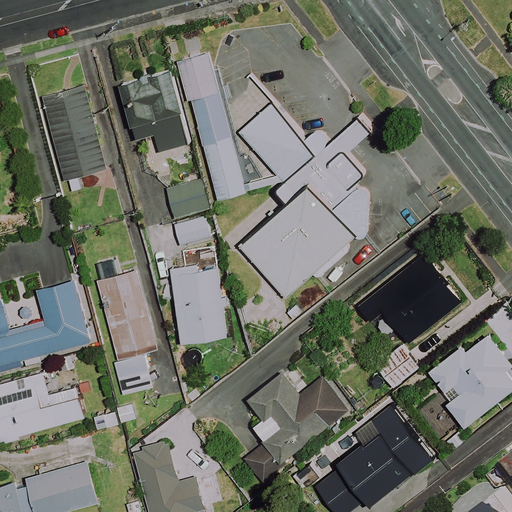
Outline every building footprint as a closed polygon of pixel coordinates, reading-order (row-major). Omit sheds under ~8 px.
[(215,53),(190,59),(228,207),(254,200),(215,53)] [(194,143),(174,71),(123,85),(143,157),(194,143)] [(46,102),(71,192),(84,189),(80,177),(108,169),(86,91),(46,102)] [(291,210),(245,249),(291,304),(370,238),(370,202),(340,168),(311,134),(303,140),(276,109),(244,136),(286,185),(277,193),(291,210)] [(209,209),(203,180),(169,187),(175,217),(209,209)] [(212,237),(206,216),(176,225),(182,246),(212,237)] [(462,301),(425,254),(360,305),(373,321),(386,311),(411,342),(462,301)] [(183,343),(229,336),(219,266),(174,272),(183,343)] [(146,353),(159,350),(141,269),(100,278),(119,359),(115,360),(123,395),(154,388),(146,353)] [(0,282),(0,372),(21,367),(20,361),(95,342),(78,277),(39,288),(48,321),(13,330),(0,282)] [(511,364),(511,361),(490,333),(468,349),(465,345),(430,371),(449,396),(446,399),(466,426),(511,391),(511,375),(507,369),(511,364)] [(420,367),(402,344),(377,365),(395,387),(420,367)] [(50,390),(45,370),(0,381),(0,439),(86,418),(77,383),(50,390)] [(276,431),(265,439),(242,457),(261,483),(289,461),(286,458),(349,409),(323,376),(302,392),(286,371),(250,399),(276,431)] [(367,447),(315,484),(335,511),(360,511),(433,460),(393,405),(356,431),(367,447)] [(171,444),(137,451),(149,511),(197,511),(197,509),(205,507),(199,477),(179,481),(171,444)] [(511,456),(503,464),(511,475),(511,456)] [(65,511),(100,503),(89,462),(29,478),(31,483),(19,486),(17,481),(0,485),(0,511),(65,511)] [(505,511),(495,497),(472,511),(505,511)]
